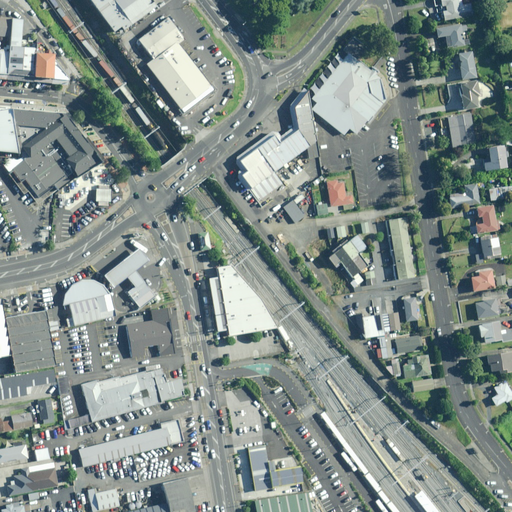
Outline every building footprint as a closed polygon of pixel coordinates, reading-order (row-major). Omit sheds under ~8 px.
[(86,0),(110,33),(152,3),(150,0),(86,0)] [(449,0),(433,0),(431,0),(433,11),(437,10),(437,15),(434,15),(436,25),(467,20),(465,10),(451,12),(451,8),(449,0)] [(139,62),(176,108),(206,84),(172,43),(179,38),(161,16),(132,40),(145,56),(139,62)] [(3,52),(1,73),(26,75),(28,47),(14,46),(16,20),(6,19),(3,52)] [(443,54),(457,52),(454,28),(428,32),(429,43),(441,41),(443,54)] [(376,69),(344,46),(305,98),(310,102),(306,108),(339,133),(344,127),(350,132),(383,89),(377,71),(376,69)] [(48,52),(31,51),(29,76),(46,77),(48,52)] [(67,74),(52,54),(50,78),(66,80),(67,74)] [(466,56),(449,59),(453,85),(470,82),(466,56)] [(466,85),(450,88),(454,115),(471,113),(466,85)] [(289,106),(293,125),(291,127),(304,144),(310,140),(302,92),(293,101),(289,106)] [(7,106),(16,147),(24,157),(49,138),(62,154),(58,157),(68,169),(73,176),(97,157),(61,112),(7,106)] [(7,111),(0,112),(0,151),(14,153),(7,111)] [(463,118),(437,122),(442,153),(468,149),(463,118)] [(234,173),(253,200),(278,182),(269,169),(304,144),(291,127),(273,139),(271,135),(237,160),(242,167),(234,173)] [(62,154),(49,138),(24,157),(7,170),(30,199),(68,169),(58,157),(62,154)] [(504,142),(484,146),(486,159),(479,160),(481,169),(508,165),(507,156),(504,142)] [(322,181),(325,206),(342,203),(338,179),(322,181)] [(110,189),(107,189),(107,186),(99,185),(98,189),(94,189),(94,201),(97,201),(97,205),(109,205),(110,189)] [(511,197),(511,185),(488,189),(490,200),(511,197)] [(475,208),(474,197),(474,196),(472,188),(459,190),(460,196),(441,198),(443,213),(475,208)] [(477,227),(468,229),(470,238),(495,234),(493,225),(491,225),(490,218),(488,208),(471,211),(474,221),(477,221),(477,227)] [(401,215),(384,218),(393,278),(411,275),(401,215)] [(369,232),(367,223),(360,224),(362,233),(369,232)] [(346,236),(344,226),(335,227),(337,238),(346,236)] [(334,237),(332,228),(325,229),(327,239),(334,237)] [(209,245),(206,231),(195,233),(199,252),(214,248),(213,244),(209,245)] [(315,232),(302,242),(335,284),(365,261),(346,236),(328,250),(315,232)] [(494,240),(474,242),(476,263),(496,260),(494,240)] [(231,266),(216,267),(219,276),(210,278),(218,333),(228,331),(229,337),(277,329),(261,298),(231,266)] [(376,284),(373,271),(364,273),(366,286),(376,284)] [(472,280),(465,281),(467,295),(490,293),(488,278),(488,274),(472,276),(472,280)] [(68,303),(74,325),(114,315),(108,293),(102,285),(92,280),(81,280),(70,285),(64,293),(60,304),(68,303)] [(501,280),(491,281),(492,290),(501,290),(501,280)] [(148,290),(133,301),(139,308),(154,297),(151,293),(148,290)] [(413,297),(401,299),(404,321),(416,320),(413,297)] [(491,305),(470,307),(472,323),(493,321),(491,305)] [(173,354),(166,306),(148,309),(150,321),(125,325),(130,360),(145,358),(143,346),(156,344),(158,356),(173,354)] [(46,310),(7,317),(17,372),(56,365),(46,310)] [(397,312),(387,314),(389,331),(399,329),(397,312)] [(380,314),(359,317),(362,336),(383,333),(380,314)] [(500,336),(495,337),(494,326),(473,328),(475,340),(478,340),(479,347),(511,343),(510,332),(499,333),(500,336)] [(420,336),(393,340),(395,354),(422,350),(420,336)] [(387,337),(377,338),(379,358),(390,357),(387,337)] [(427,356),(407,359),(407,365),(402,366),(403,379),(415,377),(430,375),(427,356)] [(509,372),(509,367),(510,367),(509,356),(481,358),(482,368),(485,368),(486,375),(493,374),(494,377),(509,374),(508,372),(509,372)] [(399,364),(390,365),(392,375),(401,374),(399,364)] [(78,387),(87,421),(183,396),(177,374),(163,378),(159,365),(78,387)] [(46,367),(0,375),(0,398),(22,395),(21,387),(49,382),(46,367)] [(68,394),(66,377),(56,378),(59,395),(68,394)] [(432,378),(411,381),(413,392),(434,389),(432,378)] [(306,379),(302,381),(309,390),(312,387),(306,379)] [(489,391),(492,397),(486,402),(490,410),(499,405),(500,407),(511,399),(511,396),(510,394),(507,396),(505,393),(505,392),(500,384),(489,391)] [(42,404),(28,406),(32,429),(46,427),(42,404)] [(398,511),(322,411),(318,414),(390,511),(398,511)] [(22,417),(3,421),(5,435),(25,431),(22,417)] [(155,429),(72,449),(76,466),(176,442),(171,419),(154,423),(155,429)] [(263,445),(246,447),(253,491),(270,488),(267,471),(263,445)] [(18,449),(0,451),(0,466),(20,463),(18,449)] [(39,452),(26,455),(29,466),(42,463),(39,452)] [(267,471),(270,488),(300,482),(297,466),(267,471)] [(5,479),(7,489),(0,490),(0,495),(1,501),(51,493),(47,472),(5,479)] [(187,475),(156,481),(162,511),(193,511),(195,511),(187,475)] [(111,488),(89,492),(92,509),(114,505),(111,488)] [(424,511),(437,511),(420,489),(411,496),(424,511)] [(253,500),(254,511),(308,511),(306,492),(253,500)] [(117,511),(160,511),(159,503),(117,511)]
